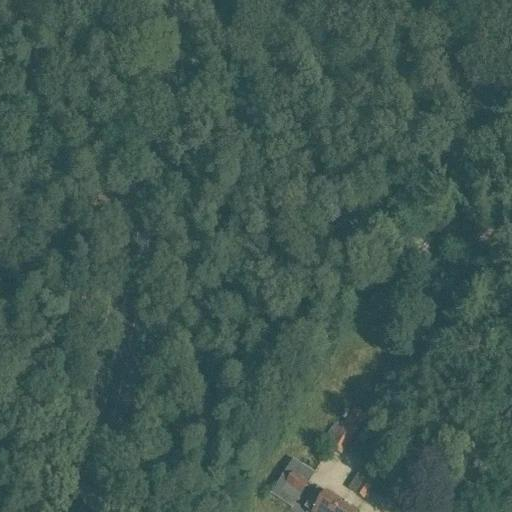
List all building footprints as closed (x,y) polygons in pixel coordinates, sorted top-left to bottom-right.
[(447,274),(432,295),(444,303),(459,283),(447,274)] [(480,294),(462,282),(445,306),(463,318),(480,294)] [(341,457),(353,439),(365,419),(352,411),(340,430),(328,449),(341,457)] [(375,485),(388,464),(372,454),(365,465),(372,469),(366,479),(375,485)] [(285,488),(277,501),(291,510),(299,497),(302,498),(308,487),(292,476),(291,478),(285,474),(279,482),(286,487),(285,488)] [(314,492),(304,508),(310,511),(351,511),(326,496),(325,498),(314,492)]
